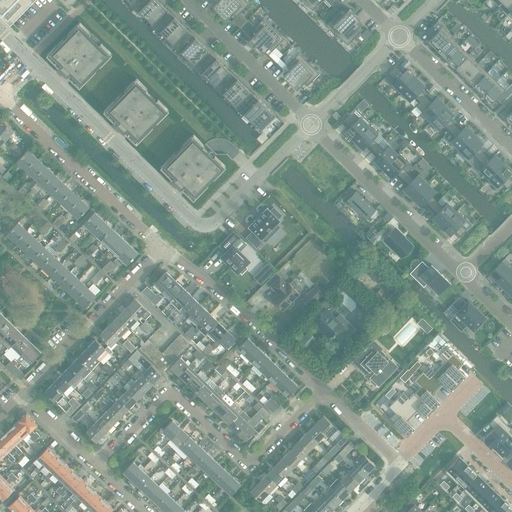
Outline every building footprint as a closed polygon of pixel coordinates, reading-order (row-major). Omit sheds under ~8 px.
[(0,0),(0,11),(11,22),(32,0),(0,0)] [(129,0),(132,3),(130,5),(134,9),(134,8),(142,0),(129,0)] [(142,0),(134,8),(134,9),(138,12),(140,11),(146,17),(160,2),(157,0),(142,0)] [(220,13),(232,0),(219,0),(213,6),(220,13)] [(245,0),(232,0),(220,13),(226,20),(233,13),(236,17),(249,4),(245,0)] [(302,0),(312,10),(322,0),(302,0)] [(337,0),(331,6),(336,10),(342,4),(337,0)] [(511,0),(504,0),(499,6),(508,15),(511,10),(511,0)] [(160,2),(146,17),(153,23),(151,25),(155,29),(171,13),(160,2)] [(337,34),(356,15),(350,9),(343,15),(340,12),(327,24),(337,34)] [(171,13),(155,29),(159,33),(161,31),(167,38),(181,23),(171,13)] [(244,24),(248,20),(241,13),(236,17),(233,20),(240,28),(244,24)] [(356,15),(337,34),(348,45),(360,32),(357,29),(363,22),(356,15)] [(255,48),(274,29),(263,18),(251,31),(254,35),(248,41),(255,48)] [(47,55),(55,63),(57,65),(58,66),(60,64),(62,66),(61,67),(62,67),(67,72),(68,73),(68,72),(70,74),(68,76),(72,80),(73,81),(75,82),(80,87),(96,71),(95,69),(99,65),(100,66),(112,54),(101,43),(99,45),(93,39),(92,40),(88,36),(91,33),(79,22),(67,34),(69,35),(65,39),(63,38),(47,55)] [(181,23),(167,38),(174,44),(172,46),(176,50),(192,33),(181,23)] [(432,28),(426,33),(431,38),(428,41),(438,50),(452,36),(443,26),(437,32),(432,28)] [(274,29),(255,48),(262,55),(268,48),(272,52),(272,51),(284,39),(274,29)] [(367,29),(362,33),(367,38),(372,34),(367,29)] [(192,33),(176,50),(180,54),(182,52),(188,58),(202,45),(202,44),(192,33)] [(479,44),(471,35),(466,39),(475,48),(479,44)] [(452,36),(438,50),(447,59),(461,45),(452,36)] [(202,45),(188,58),(195,65),(192,67),(196,70),(196,71),(197,70),(212,55),(213,54),(202,44),(202,45)] [(461,45),(447,59),(456,68),(470,54),(461,45)] [(269,54),(276,62),(279,58),(272,51),(272,52),(269,54)] [(290,83),(309,63),(299,53),(287,65),(286,66),(290,69),(283,76),(290,83)] [(197,70),(196,71),(200,75),(201,75),(203,73),(209,79),(223,64),(213,54),(212,55),(197,70)] [(470,54),(456,68),(465,77),(478,63),(470,54)] [(279,58),(276,62),(283,69),(284,68),(286,66),(287,65),(279,58)] [(309,63),(290,83),(297,89),(303,83),(307,86),(320,74),(309,63)] [(478,63),(465,77),(474,85),(487,72),(478,63)] [(223,64),(209,79),(215,85),(213,87),(218,91),(234,75),(223,64)] [(396,66),(390,72),(397,80),(393,84),(401,92),(415,78),(407,70),(403,74),(402,73),(397,67),(396,66)] [(487,72),(474,85),(483,94),(496,81),(487,72)] [(234,75),(218,91),(221,95),(223,93),(230,99),(244,85),(234,75)] [(401,92),(410,101),(414,96),(420,102),(428,94),(422,88),(425,85),(417,77),(415,78),(401,92)] [(136,79),(104,111),(115,121),(116,120),(127,130),(125,132),(136,142),(168,110),(136,79)] [(496,81),(483,94),(492,103),(497,99),(500,96),(502,93),(505,90),(496,81)] [(244,85),(230,99),(237,106),(235,108),(238,112),(255,95),(244,85)] [(420,102),(416,107),(421,112),(430,121),(446,105),(437,96),(434,100),(428,94),(420,102)] [(255,95),(238,112),(243,116),(245,114),(251,120),(265,106),(255,95)] [(446,105),(430,121),(439,130),(444,125),(449,131),(457,123),(451,117),(455,114),(446,105)] [(265,106),(251,120),(257,126),(255,128),(260,133),(276,116),(265,106)] [(355,107),(341,122),(348,129),(345,132),(354,141),(362,132),(370,124),(371,123),(355,107)] [(278,118),(273,123),(277,128),(279,129),(284,124),(283,122),(278,118)] [(13,132),(1,120),(0,121),(0,135),(5,140),(13,132)] [(457,123),(449,131),(455,137),(451,141),(459,150),(460,149),(475,134),(466,125),(463,128),(457,123)] [(362,132),(354,141),(362,149),(366,146),(372,152),(379,144),(373,138),(379,132),(370,124),(362,132)] [(161,167),(169,175),(171,177),(172,179),(174,177),(176,178),(175,179),(176,179),(181,185),(182,185),(182,184),(184,186),(182,188),(186,192),(187,193),(189,195),(194,200),(209,185),(207,183),(213,177),(214,179),(226,167),(214,155),(213,157),(203,147),(205,146),(193,134),(181,146),(183,148),(177,153),(176,152),(161,167)] [(475,134),(460,149),(469,158),(473,154),(479,160),(486,152),(481,146),(484,143),(475,134)] [(403,140),(399,143),(404,148),(408,144),(403,140)] [(13,144),(9,148),(14,152),(18,148),(13,144)] [(379,144),(372,152),(378,158),(374,161),(376,162),(375,163),(381,169),(382,168),(383,169),(397,154),(389,146),(385,150),(379,144)] [(18,157),(22,152),(18,148),(14,152),(18,157)] [(28,150),(17,162),(26,170),(37,158),(28,150)] [(397,154),(383,169),(391,178),(395,174),(401,180),(409,172),(403,166),(408,161),(399,152),(397,154)] [(486,152),(479,160),(484,165),(480,169),(488,178),(489,178),(504,163),(495,154),(492,157),(486,152)] [(26,170),(34,178),(45,167),(37,158),(26,170)] [(488,178),(487,179),(496,188),(502,182),(507,188),(511,183),(511,176),(510,175),(511,172),(511,171),(510,170),(511,169),(506,163),(505,164),(504,163),(489,178),(488,178)] [(25,197),(29,201),(43,186),(54,175),(45,167),(34,178),(37,181),(30,189),(31,190),(25,197)] [(3,177),(7,181),(12,175),(8,171),(3,177)] [(409,172),(401,180),(407,186),(403,189),(405,191),(404,192),(410,198),(411,197),(412,198),(427,183),(429,181),(420,172),(415,178),(409,172)] [(43,186),(52,195),(63,183),(54,175),(43,186)] [(52,195),(60,203),(71,191),(63,183),(52,195)] [(427,183),(412,198),(413,199),(412,200),(418,206),(419,205),(421,206),(424,203),(430,209),(437,201),(431,195),(435,191),(427,183)] [(18,191),(22,195),(28,190),(23,185),(18,191)] [(356,189),(346,199),(366,219),(376,209),(356,189)] [(60,203),(61,203),(69,211),(80,199),(71,191),(60,203)] [(49,202),(47,200),(44,198),(40,203),(45,207),(49,202)] [(78,219),(89,208),(80,199),(69,211),(78,219)] [(437,201),(430,209),(436,215),(433,218),(441,227),(456,212),(447,203),(443,207),(437,201)] [(35,207),(38,210),(40,212),(45,207),(40,203),(35,207)] [(37,213),(32,208),(27,213),(31,218),(37,213)] [(254,231),(247,239),(257,248),(263,241),(264,242),(279,227),(276,224),(280,220),(278,219),(281,215),(273,208),(270,211),(267,208),(249,226),(254,231)] [(456,212),(441,227),(442,227),(441,228),(448,234),(449,233),(451,234),(453,232),(459,238),(467,230),(461,224),(466,218),(458,210),(456,212)] [(94,212),(83,224),(92,232),(103,221),(94,212)] [(66,219),(64,217),(62,214),(57,219),(62,223),(66,219)] [(18,223),(7,235),(16,243),(27,231),(22,227),(26,222),(22,218),(18,223)] [(53,224),(55,226),(57,228),(62,223),(57,219),(53,224)] [(92,232),(100,240),(101,241),(112,229),(103,221),(92,232)] [(52,227),(47,222),(43,227),(48,231),(52,227)] [(38,231),(43,236),(48,231),(43,227),(38,231)] [(370,228),(365,234),(370,240),(376,234),(370,228)] [(383,228),(371,240),(375,245),(387,232),(383,228)] [(101,241),(109,249),(120,237),(112,229),(101,241)] [(395,229),(384,240),(401,257),(413,245),(395,229)] [(27,231),(16,243),(24,251),(35,239),(27,231)] [(234,231),(220,246),(226,252),(222,257),(239,274),(240,273),(242,274),(247,268),(246,266),(250,262),(240,252),(247,245),(234,231)] [(69,239),(74,244),(79,238),(74,233),(69,239)] [(109,249),(118,257),(129,245),(120,237),(109,249)] [(35,239),(24,251),(33,259),(44,247),(35,239)] [(69,243),(67,241),(65,239),(61,243),(65,247),(69,243)] [(57,247),(59,249),(61,251),(65,247),(61,243),(57,247)] [(44,247),(33,259),(42,267),(53,256),(56,252),(47,244),(44,247)] [(98,248),(95,246),(93,244),(89,249),(93,253),(98,248)] [(127,265),(138,253),(129,245),(118,257),(127,265)] [(84,253),(87,255),(89,258),(93,253),(89,249),(84,253)] [(87,259),(82,255),(78,259),(82,263),(87,259)] [(53,256),(42,267),(51,276),(62,264),(53,256)] [(364,261),(374,271),(378,267),(379,266),(368,256),(364,261)] [(74,263),(78,268),(82,263),(78,259),(74,263)] [(511,266),(504,259),(489,274),(497,282),(511,267),(511,266)] [(115,265),(113,263),(110,261),(106,265),(111,269),(115,265)] [(422,261),(410,273),(416,280),(420,276),(438,294),(450,282),(431,264),(428,267),(422,261)] [(268,263),(261,270),(268,278),(275,271),(268,263)] [(62,264),(51,276),(59,284),(70,272),(62,264)] [(102,269),(104,272),(106,274),(111,269),(106,265),(102,269)] [(378,267),(374,271),(383,279),(387,275),(378,267)] [(511,267),(497,282),(506,290),(511,283),(511,267)] [(104,275),(102,273),(100,271),(95,275),(100,280),(104,275)] [(70,272),(59,284),(68,292),(79,280),(70,272)] [(166,272),(156,282),(153,285),(162,294),(165,290),(175,281),(166,272)] [(302,272),(297,276),(309,287),(313,283),(302,272)] [(91,280),(94,282),(96,284),(100,280),(95,275),(91,280)] [(79,280),(68,292),(77,300),(88,288),(79,280)] [(300,295),(288,284),(286,286),(279,280),(270,288),(277,295),(270,301),(283,313),(300,295)] [(165,290),(174,299),(183,289),(175,281),(165,290)] [(323,293),(316,286),(301,301),(308,308),(323,293)] [(141,293),(155,306),(159,302),(154,297),(156,295),(147,287),(141,293)] [(88,288),(77,300),(86,308),(97,296),(88,288)] [(183,289),(174,299),(170,302),(179,311),(192,297),(183,289)] [(158,294),(156,295),(154,297),(159,302),(163,299),(158,294)] [(179,311),(177,313),(175,310),(171,314),(176,319),(180,315),(180,316),(186,310),(191,315),(201,306),(192,297),(179,311)] [(445,311),(448,313),(452,318),(457,314),(473,330),(486,317),(469,301),(465,304),(458,297),(445,311)] [(135,299),(126,309),(138,320),(141,316),(145,320),(151,315),(135,299)] [(322,312),(313,322),(323,332),(322,333),(330,340),(332,337),(333,337),(335,336),(334,335),(337,331),(345,339),(346,337),(355,329),(340,315),(335,320),(325,310),(331,304),(325,299),(317,307),(322,312)] [(197,327),(209,314),(201,306),(191,315),(189,318),(191,321),(197,327)] [(126,309),(117,318),(129,329),(138,320),(126,309)] [(167,318),(172,323),(176,319),(171,314),(167,318)] [(195,329),(192,327),(188,331),(193,336),(197,332),(197,331),(199,329),(205,336),(207,334),(218,323),(209,314),(197,327),(195,329)] [(4,318),(0,322),(0,340),(14,327),(4,318)] [(117,318),(109,326),(120,338),(129,329),(117,318)] [(422,318),(417,323),(420,326),(426,321),(422,318)] [(145,322),(140,327),(145,331),(149,326),(145,322)] [(207,334),(216,342),(227,331),(218,323),(207,334)] [(386,325),(382,330),(386,334),(390,330),(386,325)] [(109,326),(100,336),(109,344),(107,347),(111,351),(118,345),(115,343),(120,338),(109,326)] [(149,335),(153,330),(149,326),(145,331),(149,335)] [(0,340),(9,350),(10,349),(23,336),(14,327),(0,340)] [(185,334),(190,339),(193,336),(188,331),(185,334)] [(212,346),(210,344),(206,348),(211,352),(214,349),(215,349),(221,344),(226,349),(236,340),(227,331),(216,342),(212,346)] [(189,344),(180,335),(176,340),(185,348),(189,344)] [(15,366),(19,362),(17,360),(32,345),(23,336),(10,349),(17,356),(11,362),(15,366)] [(242,353),(239,356),(243,360),(256,347),(247,339),(238,349),(242,353)] [(95,340),(87,349),(100,362),(103,359),(109,353),(111,355),(113,353),(111,351),(107,347),(105,349),(95,340)] [(127,340),(123,345),(127,349),(131,344),(127,340)] [(148,340),(139,349),(144,354),(153,345),(148,340)] [(176,340),(171,344),(180,353),(185,348),(176,340)] [(358,368),(366,376),(367,375),(373,381),(371,382),(375,386),(377,384),(379,386),(395,370),(387,363),(388,362),(383,358),(385,356),(380,351),(382,349),(374,342),(357,359),(362,363),(358,368)] [(131,353),(133,351),(136,348),(131,344),(127,349),(131,353)] [(171,344),(167,349),(176,358),(180,353),(171,344)] [(17,360),(19,362),(20,364),(21,363),(25,367),(28,367),(41,354),(32,345),(17,360)] [(144,354),(149,359),(158,349),(153,345),(144,354)] [(448,345),(441,353),(447,359),(441,365),(459,382),(467,375),(459,367),(465,362),(448,345)] [(247,363),(250,360),(255,365),(264,355),(256,347),(243,360),(247,363)] [(202,351),(207,356),(211,352),(206,348),(202,351)] [(87,349),(78,358),(88,367),(92,370),(99,362),(100,362),(87,349)] [(149,359),(162,372),(176,358),(167,349),(162,354),(158,349),(149,359)] [(260,376),(263,373),(273,363),(264,355),(255,365),(252,368),(260,376)] [(78,358),(70,366),(79,375),(83,379),(92,370),(88,367),(78,358)] [(180,358),(170,369),(178,377),(189,366),(180,358)] [(223,363),(232,372),(236,368),(227,359),(223,363)] [(22,373),(15,366),(11,362),(6,367),(17,378),(22,373)] [(106,363),(101,368),(105,372),(110,367),(106,363)] [(263,373),(271,381),(272,381),(281,371),(273,363),(263,373)] [(161,375),(151,365),(150,367),(147,364),(140,371),(153,384),(161,375)] [(178,377),(187,385),(197,374),(192,369),(194,367),(191,364),(189,366),(178,377)] [(429,365),(422,372),(439,389),(444,383),(452,390),(459,382),(441,365),(435,371),(429,365)] [(70,366),(62,375),(71,384),(75,388),(83,379),(79,375),(70,366)] [(108,376),(113,371),(110,367),(105,372),(108,376)] [(236,376),(240,372),(236,368),(232,372),(236,376)] [(153,384),(140,371),(139,370),(135,374),(139,378),(135,382),(145,392),(153,384)] [(272,381),(280,389),(290,379),(281,371),(272,381)] [(199,372),(197,374),(187,385),(195,393),(208,380),(199,372)] [(422,372),(415,380),(421,386),(415,392),(433,409),(441,402),(433,394),(439,389),(422,372)] [(121,379),(116,373),(112,377),(118,382),(121,379)] [(62,375),(53,384),(63,393),(71,384),(62,375)] [(109,380),(115,386),(118,382),(112,377),(109,380)] [(208,379),(208,380),(195,393),(204,401),(217,387),(208,379)] [(247,379),(243,383),(249,388),(252,384),(247,379)] [(289,397),(298,388),(290,379),(280,389),(289,397)] [(89,380),(85,385),(89,389),(93,384),(89,380)] [(135,382),(127,391),(137,400),(145,392),(135,382)] [(53,384),(45,393),(54,401),(55,400),(57,403),(64,397),(61,394),(63,393),(53,384)] [(92,392),(97,388),(93,384),(89,389),(92,392)] [(127,391),(123,387),(119,391),(123,395),(119,399),(129,409),(137,400),(127,391)] [(204,401),(212,409),(225,395),(217,387),(204,401)] [(403,392),(396,399),(412,415),(418,410),(425,417),(433,409),(415,392),(409,398),(403,392)] [(212,409),(216,412),(220,417),(233,403),(225,395),(212,409)] [(263,397),(259,401),(264,406),(268,402),(263,397)] [(72,398),(68,403),(71,407),(72,406),(76,402),(72,398)] [(114,403),(112,401),(108,404),(121,417),(129,409),(119,399),(114,403)] [(273,414),(274,412),(279,407),(270,399),(268,402),(264,406),(273,414)] [(396,399),(388,407),(395,413),(389,419),(407,436),(414,428),(407,421),(412,415),(396,399)] [(65,412),(70,416),(80,406),(76,402),(72,406),(71,407),(65,412)] [(84,414),(88,410),(91,407),(87,403),(80,410),(84,414)] [(220,417),(229,425),(242,411),(233,403),(220,417)] [(257,403),(253,407),(257,412),(262,407),(257,403)] [(105,408),(107,411),(103,415),(113,425),(121,417),(108,404),(105,408)] [(270,416),(267,412),(262,407),(257,412),(250,419),(237,433),(246,441),(253,433),(256,430),(253,428),(263,417),(266,420),(270,416)] [(80,410),(72,418),(76,422),(84,414),(80,410)] [(229,425),(237,433),(250,419),(242,411),(229,425)] [(37,426),(27,415),(20,422),(37,440),(40,437),(36,432),(35,434),(32,431),(37,426)] [(103,415),(95,424),(105,433),(113,425),(103,415)] [(494,429),(484,438),(493,446),(493,447),(509,430),(510,431),(511,429),(497,415),(489,424),(494,429)] [(326,434),(330,438),(338,430),(324,416),(316,424),(326,434)] [(172,420),(162,431),(171,439),(181,429),(172,420)] [(30,438),(34,442),(37,440),(20,422),(12,428),(23,440),(28,434),(31,437),(30,438)] [(86,432),(96,442),(105,433),(95,424),(86,432)] [(316,424),(308,432),(318,442),(326,434),(316,424)] [(12,428),(5,435),(16,446),(19,449),(23,446),(26,449),(29,446),(23,440),(12,428)] [(171,439),(180,447),(189,437),(181,429),(171,439)] [(509,430),(493,447),(502,456),(511,446),(511,432),(510,431),(509,430)] [(308,432),(300,440),(310,450),(318,442),(308,432)] [(22,453),(19,449),(16,446),(5,435),(0,439),(0,444),(8,453),(14,448),(16,451),(15,452),(19,456),(22,453)] [(348,440),(344,436),(336,444),(340,448),(348,440)] [(180,447),(188,455),(198,445),(189,437),(180,447)] [(308,458),(305,455),(310,450),(300,440),(291,449),(305,462),(308,458)] [(355,446),(351,442),(343,450),(347,455),(355,446)] [(15,460),(8,453),(0,444),(0,458),(1,460),(6,455),(9,458),(8,459),(12,463),(15,460)] [(336,444),(328,452),(332,456),(340,448),(336,444)] [(188,455),(196,463),(197,463),(206,453),(198,445),(188,455)] [(37,459),(33,463),(38,467),(34,470),(38,473),(45,466),(55,455),(48,448),(37,459)] [(298,463),(301,465),(305,462),(291,449),(283,457),(294,467),(298,463)] [(328,452),(320,460),(324,464),(332,456),(328,452)] [(197,463),(205,471),(215,461),(206,453),(197,463)] [(354,462),(357,464),(367,474),(376,466),(362,453),(354,462)] [(46,473),(42,477),(45,480),(62,462),(55,455),(45,466),(50,471),(47,474),(46,473)] [(160,468),(164,464),(155,456),(151,460),(160,468)] [(283,457),(275,466),(286,476),(294,467),(283,457)] [(459,457),(445,472),(451,478),(466,464),(459,457)] [(320,460),(312,469),(316,473),(324,464),(320,460)] [(205,471),(213,479),(214,479),(223,469),(215,461),(205,471)] [(62,462),(45,480),(48,483),(51,480),(55,484),(59,480),(70,469),(70,468),(63,462),(62,462)] [(123,472),(132,480),(144,468),(140,464),(138,466),(133,462),(123,472)] [(357,464),(349,473),(359,483),(367,474),(357,464)] [(466,464),(451,478),(458,485),(460,483),(459,483),(472,470),(466,464)] [(178,473),(182,469),(178,465),(174,470),(178,473)] [(275,466),(267,474),(277,484),(286,476),(275,466)] [(132,480),(141,488),(150,478),(146,474),(148,471),(144,468),(132,480)] [(60,487),(56,491),(59,494),(60,494),(77,475),(70,469),(59,480),(64,485),(61,488),(60,487)] [(214,479),(222,487),(232,477),(223,469),(214,479)] [(308,473),(312,477),(316,473),(312,469),(308,473)] [(459,483),(460,483),(465,488),(466,489),(478,476),(472,470),(459,483)] [(8,478),(5,481),(0,476),(0,475),(0,490),(14,476),(11,473),(7,476),(8,478)] [(349,473),(340,481),(351,491),(359,483),(349,473)] [(267,474),(259,483),(269,493),(277,484),(267,474)] [(77,475),(60,494),(62,497),(66,493),(65,491),(68,488),(73,493),(74,494),(84,482),(77,475)] [(13,483),(17,479),(14,476),(0,490),(0,498),(2,501),(14,490),(8,484),(11,481),(13,483)] [(322,480),(318,476),(310,484),(314,489),(322,480)] [(466,489),(465,488),(463,490),(470,496),(484,482),(478,476),(466,489)] [(231,496),(240,485),(232,477),(222,487),(231,496)] [(141,488),(149,496),(159,486),(150,478),(141,488)] [(330,487),(333,489),(332,490),(343,500),(351,491),(340,481),(337,479),(330,487)] [(195,490),(199,485),(195,481),(191,486),(195,490)] [(74,500),(70,504),(73,507),(74,507),(74,508),(92,489),(91,489),(84,482),(74,494),(71,497),(74,500)] [(484,482),(470,496),(476,502),(491,488),(484,482)] [(250,492),(261,502),(261,501),(263,503),(266,503),(273,496),(269,493),(259,483),(250,492)] [(302,493),(303,494),(306,497),(314,489),(310,484),(302,493)] [(149,496),(157,504),(167,494),(159,486),(149,496)] [(491,488),(476,502),(482,508),(497,494),(491,488)] [(92,489),(74,508),(77,510),(81,506),(85,510),(84,511),(99,496),(92,489)] [(332,490),(324,498),(334,508),(343,500),(332,490)] [(20,496),(8,507),(13,511),(17,511),(34,497),(31,493),(27,497),(28,499),(25,502),(20,496)] [(306,497),(303,494),(302,493),(293,501),(298,505),(306,497)] [(157,504),(158,504),(165,511),(166,511),(176,502),(167,494),(157,504)] [(497,494),(482,508),(486,511),(490,511),(503,500),(497,494)] [(321,495),(312,503),(321,511),(330,511),(334,508),(324,498),(321,495)] [(84,511),(97,511),(106,503),(99,496),(84,511)] [(34,497),(17,511),(32,511),(33,511),(28,505),(31,502),(33,504),(37,500),(34,497)] [(410,510),(407,511),(421,511),(415,505),(419,501),(418,501),(415,498),(414,497),(406,505),(410,510)] [(503,500),(490,511),(502,511),(509,506),(503,500)] [(289,506),(293,510),(298,505),(293,501),(289,506)] [(166,511),(182,511),(184,510),(176,502),(166,511)] [(111,511),(113,510),(106,503),(97,511),(111,511)] [(321,511),(312,503),(304,511),(305,511),(304,511),(321,511)]
